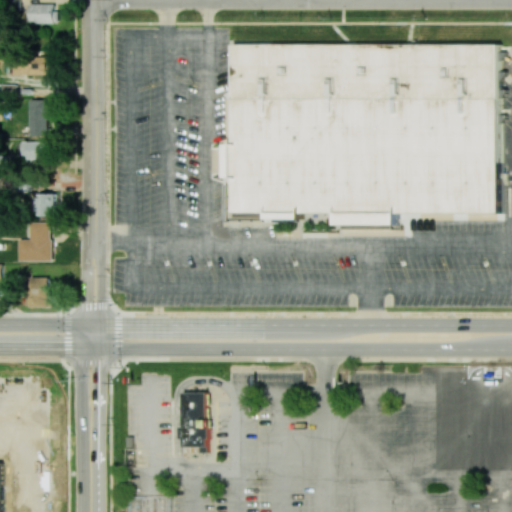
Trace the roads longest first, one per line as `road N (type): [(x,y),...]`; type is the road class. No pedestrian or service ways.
road 1 (secondary): [(511,324),(0,323)]
road 2 (secondary): [(0,348),(511,349)]
road 3 (residential): [(94,244),(90,0)]
road 4 (residential): [(284,0),(511,0)]
road 5 (tertiary): [(87,323),(80,404),(91,442)]
road 6 (tertiary): [(91,442),(102,323)]
